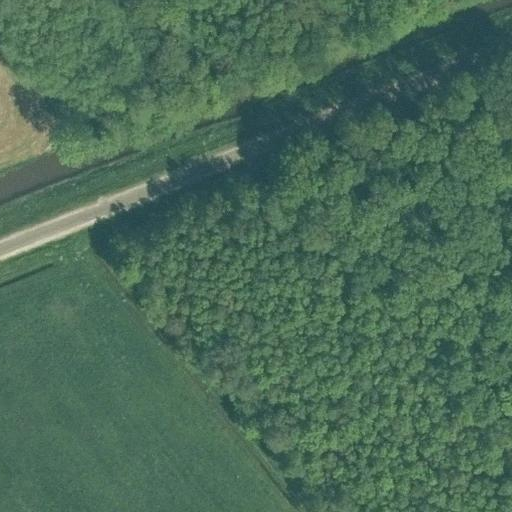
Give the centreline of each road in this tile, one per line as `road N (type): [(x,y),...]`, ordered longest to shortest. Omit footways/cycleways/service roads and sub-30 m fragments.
road 1 (unclassified): [(0,252),(511,47)]
road 2 (track): [(89,216),(316,511)]
